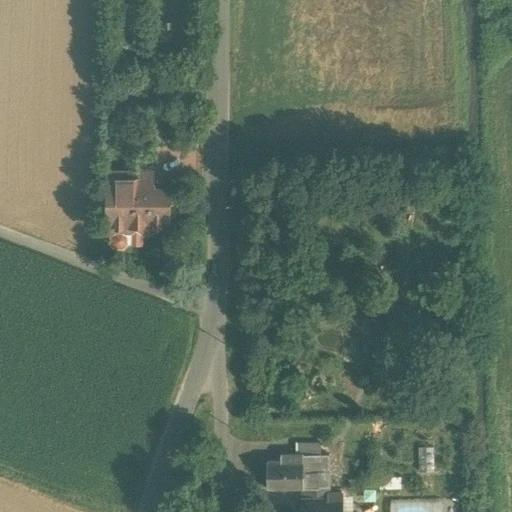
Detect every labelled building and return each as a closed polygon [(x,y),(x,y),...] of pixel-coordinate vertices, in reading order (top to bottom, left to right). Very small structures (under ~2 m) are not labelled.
[(151,175),(110,175),(110,231),(111,231),(111,243),(116,248),(123,248),(128,243),(128,240),(142,239),(142,229),(166,229),(166,191),(151,191),(151,175)] [(435,471),(435,446),(419,447),(419,471),(435,471)] [(327,455),(295,456),(295,461),(266,462),(266,489),(302,489),(317,488),(317,487),(328,487),(327,455)] [(401,478),(379,478),(379,490),(401,489),(401,478)] [(317,487),(317,488),(302,489),(302,502),(328,501),(328,494),(328,487),(317,487)] [(328,494),(328,501),(302,502),(302,511),(340,511),(340,494),(328,494)] [(444,511),(444,501),(392,502),(392,511),(444,511)]
